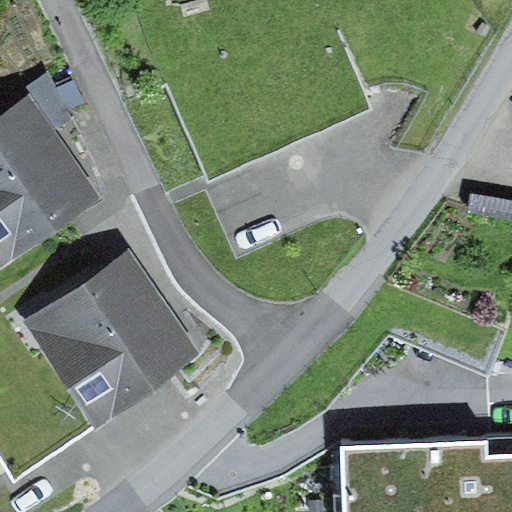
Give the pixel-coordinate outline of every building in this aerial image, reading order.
[(105,0),(187,194),(359,122),(308,0),(105,0)] [(25,89),(30,97),(54,134),(71,121),(48,74),(25,89)] [(30,97),(0,117),(0,271),(101,203),(54,134),(30,97)] [(131,253),(24,325),(96,432),(204,359),(131,253)] [(511,511),(511,433),(438,435),(441,511),(511,511)] [(441,511),(438,435),(341,439),(343,511),(441,511)]
